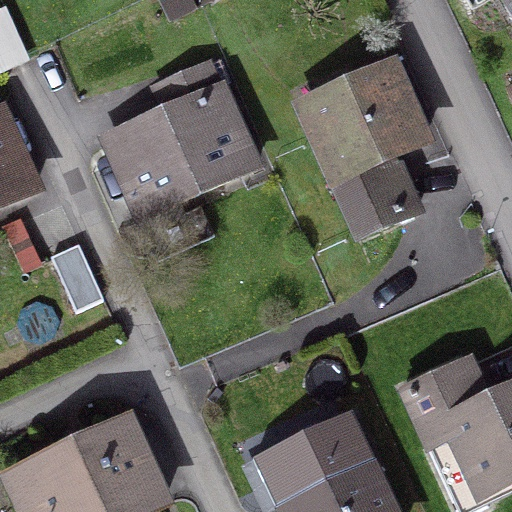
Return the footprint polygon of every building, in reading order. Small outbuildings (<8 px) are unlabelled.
[(511,0),(500,0),(511,19),(511,0)] [(107,144),(141,220),(253,171),(207,67),(155,90),(168,118),(107,144)] [(390,74),(304,111),(359,238),(415,214),(391,159),(421,146),(390,74)] [(0,207),(32,193),(0,121),(0,207)] [(78,248),(51,260),(75,314),(102,302),(78,248)] [(461,370),(404,397),(457,511),(476,511),(486,507),(482,498),(511,483),(511,395),(480,411),(461,370)] [(275,511),(282,509),(284,511),(388,511),(368,468),(375,465),(352,416),(252,463),(275,511)] [(11,482),(24,511),(152,511),(161,508),(125,428),(11,482)]
